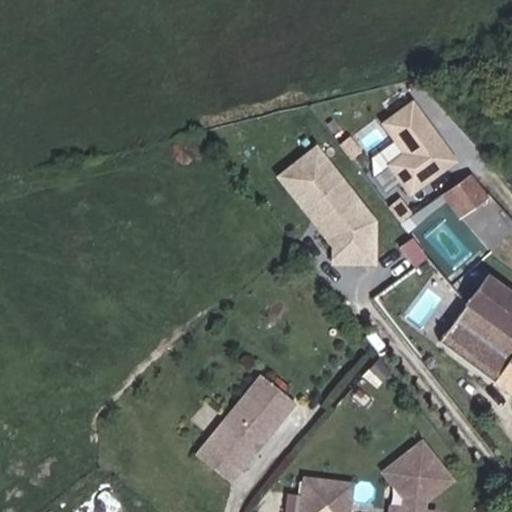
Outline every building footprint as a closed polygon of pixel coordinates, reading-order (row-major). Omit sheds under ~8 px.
[(410,96),(379,122),(394,139),(373,157),(384,169),(388,166),(414,196),(461,157),(410,96)] [(272,176),(352,269),(377,247),(374,243),(391,229),(315,140),(272,176)] [(485,192),(496,183),(479,160),(468,170),(485,192)] [(445,186),(462,208),(485,192),(468,170),(445,186)] [(423,268),(439,257),(409,220),(395,233),(423,268)] [(411,296),(432,279),(423,268),(395,233),(375,251),(411,296)] [(442,341),(494,379),(511,353),(511,291),(491,276),(442,341)] [(295,403),(261,375),(205,443),(238,471),(295,403)] [(238,471),(205,443),(196,454),(229,482),(238,471)] [(419,511),(421,502),(447,482),(418,445),(381,474),(402,500),(400,511),(419,511)] [(330,511),(334,484),(300,479),(295,511),(330,511)] [(345,511),(349,486),(334,484),(330,511),(345,511)]
